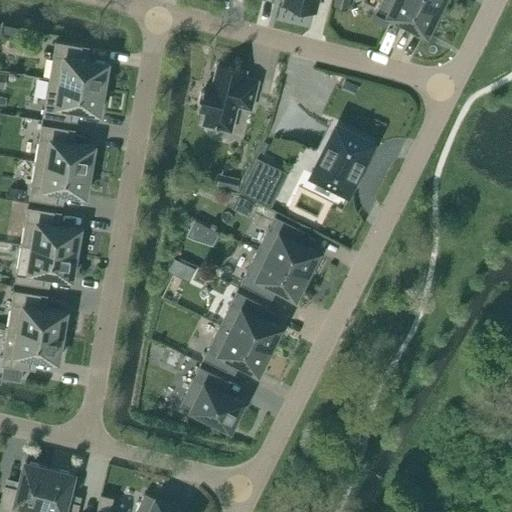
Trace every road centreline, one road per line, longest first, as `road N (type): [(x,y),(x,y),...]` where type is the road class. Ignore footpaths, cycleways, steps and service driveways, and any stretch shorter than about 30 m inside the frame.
road 1 (residential): [(450,90),(255,494)]
road 2 (residential): [(158,18),(88,451)]
road 3 (residential): [(450,90),(158,18)]
road 4 (residential): [(255,494),(88,451)]
